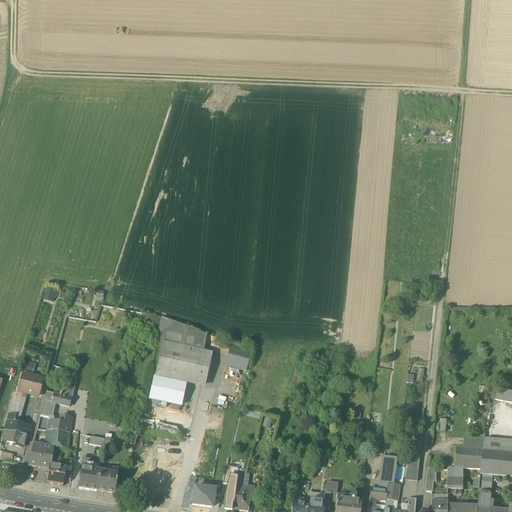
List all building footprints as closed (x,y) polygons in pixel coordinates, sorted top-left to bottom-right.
[(43,300),(54,303),(58,290),(46,287),(43,300)] [(157,327),(160,318),(147,314),(144,323),(157,327)] [(162,348),(201,357),(206,337),(161,318),(156,348),(162,348)] [(230,347),(224,367),(246,373),(251,352),(230,347)] [(201,357),(162,348),(156,373),(186,379),(195,381),(195,383),(206,385),(211,359),(201,357)] [(186,379),(156,373),(150,399),(181,405),(186,379)] [(23,375),(17,398),(25,400),(26,395),(38,397),(42,380),(23,375)] [(511,404),(511,392),(490,388),(489,399),(511,404)] [(61,396),(72,399),(74,392),(63,389),(61,396)] [(46,393),(40,416),(49,419),(53,405),(69,409),(72,399),(61,396),(46,393)] [(17,398),(14,397),(9,413),(21,416),(25,400),(17,398)] [(21,416),(9,413),(4,431),(26,436),(26,437),(28,437),(31,427),(19,423),(21,416)] [(59,423),(48,421),(47,432),(70,434),(72,418),(60,416),(59,423)] [(4,431),(0,448),(0,452),(6,454),(9,443),(17,445),(17,447),(23,448),(26,437),(26,436),(4,431)] [(70,434),(47,432),(46,446),(46,447),(54,448),(68,450),(70,434)] [(104,440),(91,438),(89,446),(103,448),(104,440)] [(485,440),(484,452),(510,454),(511,442),(485,440)] [(46,446),(34,444),(28,467),(49,470),(49,467),(51,468),(54,448),(46,447),(46,446)] [(484,452),(455,449),(453,470),(463,471),(482,471),(484,452)] [(510,454),(484,452),(482,471),(481,476),(493,477),(507,478),(510,454)] [(420,455),(409,454),(407,469),(418,470),(420,455)] [(384,458),(380,485),(388,486),(392,486),(397,460),(384,458)] [(93,466),(82,464),(79,490),(97,492),(100,472),(92,471),(93,466)] [(51,468),(49,467),(49,470),(46,485),(63,487),(66,470),(59,469),(51,468)] [(239,469),(231,469),(230,484),(236,485),(239,469)] [(418,470),(407,469),(405,482),(417,483),(418,470)] [(436,470),(427,469),(425,493),(432,494),(432,484),(436,484),(436,470)] [(453,470),(447,470),(447,479),(456,479),(456,470),(453,470)] [(456,479),(447,479),(447,490),(463,490),(463,471),(456,470),(456,479)] [(107,473),(100,472),(97,492),(115,495),(118,474),(107,473)] [(493,477),(481,476),(480,490),(479,494),(491,495),(493,477)] [(230,484),(228,498),(224,498),(222,509),(232,511),(233,504),(235,504),(236,485),(230,484)] [(299,486),(292,484),(290,496),(297,498),(299,486)] [(254,488),(236,485),(235,504),(233,504),(232,511),(241,511),(247,511),(249,501),(252,501),(254,488)] [(388,486),(380,485),(379,491),(378,500),(385,501),(388,486)] [(392,486),(388,486),(385,501),(397,502),(399,487),(392,486)] [(214,491),(194,488),(192,506),(212,508),(214,491)] [(379,491),(371,490),(369,504),(374,505),(375,499),(378,500),(379,491)] [(350,497),(337,496),(334,511),(359,511),(361,502),(355,502),(356,497),(356,496),(355,496),(355,495),(354,494),(353,494),(352,494),(351,495),(350,496),(350,497)] [(491,495),(479,494),(478,508),(477,511),(489,511),(490,510),(490,507),(491,495)] [(305,511),(307,502),(294,501),(292,511),(305,511)] [(385,501),(384,511),(391,511),(393,502),(385,501)] [(324,504),(307,502),(305,511),(323,511),(324,508),(324,504)] [(447,502),(431,502),(430,511),(446,511),(447,509),(447,502)]
